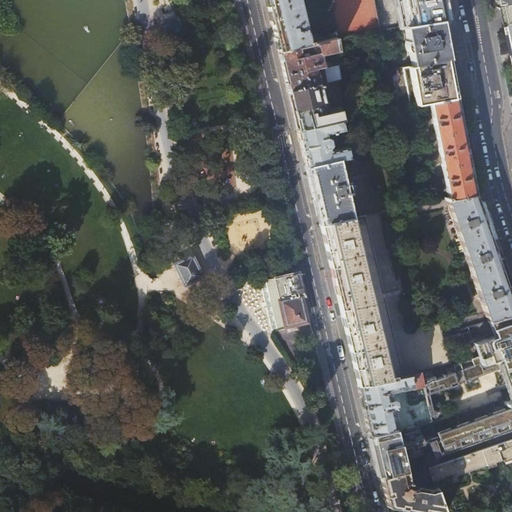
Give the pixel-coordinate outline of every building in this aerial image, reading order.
[(278,51),(299,46),(308,43),(297,0),(266,0),(274,34),(278,51)] [(331,0),(337,36),(376,30),(378,30),(373,0),(331,0)] [(444,0),(396,0),(401,26),(404,26),(441,20),(448,19),(446,4),(444,0)] [(510,31),(511,30),(511,0),(501,0),(501,3),(504,4),(502,11),(506,12),(510,31)] [(444,37),(441,20),(404,26),(411,65),(433,61),(448,58),(444,37)] [(314,42),(336,36),(334,29),(313,34),(314,42)] [(383,70),(376,30),(337,36),(336,36),(338,50),(339,56),(342,78),(366,74),(378,71),(383,70)] [(338,50),(336,36),(314,42),(311,42),(313,51),(307,53),(301,54),(300,51),(299,46),(278,51),(283,72),(287,91),(318,83),(319,83),(316,70),(319,69),(319,66),(322,65),(320,54),(338,50)] [(335,80),(342,78),(339,56),(336,56),(331,64),(335,80)] [(451,77),(448,58),(433,61),(411,65),(383,70),(378,71),(366,74),(342,78),(348,118),(430,102),(436,101),(455,97),(451,77)] [(323,104),(318,83),(287,91),(293,113),(297,130),(341,120),(338,109),(336,109),(335,105),(338,104),(337,101),(323,104)] [(436,101),(430,102),(436,135),(437,138),(442,164),(448,196),(445,197),(445,200),(446,200),(474,194),(471,181),(464,142),(457,107),(455,97),(436,101)] [(343,131),(341,120),(297,130),(302,151),(305,166),(309,165),(339,160),(349,158),(347,147),(336,149),(336,150),(329,152),(328,148),(329,147),(330,146),(328,139),(327,139),(326,139),(325,134),(331,133),(332,133),(343,131)] [(345,185),(339,160),(309,165),(311,173),(316,191),(321,213),(324,224),(351,217),(346,194),(349,193),(354,191),(353,184),(348,185),(345,185)] [(477,203),(474,194),(446,200),(487,321),(511,314),(511,278),(505,257),(497,260),(490,242),(498,239),(487,207),(485,200),(477,203)] [(366,214),(351,217),(324,224),(323,224),(326,234),(335,275),(347,326),(358,370),(361,385),(418,373),(450,365),(450,364),(441,335),(438,326),(408,333),(399,295),(397,290),(395,282),(379,212),(366,214)] [(201,279),(190,256),(171,265),(182,288),(201,279)] [(266,280),(277,328),(305,321),(310,321),(305,303),(299,273),(271,279),(266,280)] [(511,315),(511,314),(487,321),(491,333),(492,336),(472,343),(477,356),(472,358),(471,360),(468,361),(468,359),(461,362),(462,363),(459,364),(459,363),(454,364),(453,366),(450,366),(450,365),(418,373),(422,386),(422,389),(425,388),(429,397),(438,394),(437,391),(446,388),(447,391),(457,388),(456,385),(464,382),(464,385),(474,382),(473,379),(483,375),(481,368),(490,365),(488,357),(494,355),(510,399),(505,401),(505,400),(503,401),(503,402),(503,403),(503,404),(504,405),(505,406),(506,405),(511,402),(511,315)] [(469,331),(462,334),(465,342),(472,340),(469,331)] [(472,340),(465,342),(466,345),(472,343),(492,336),(491,333),(472,340)] [(422,386),(418,373),(361,385),(357,385),(364,416),(369,434),(393,429),(395,433),(397,433),(391,408),(392,408),(393,405),(392,401),(390,399),(389,400),(387,393),(410,388),(412,388),(414,389),(417,389),(418,387),(422,386)] [(511,418),(508,407),(435,433),(442,454),(450,451),(449,448),(460,444),(461,447),(468,445),(467,442),(478,438),(479,441),(486,439),(485,436),(496,432),(497,435),(504,432),(503,429),(511,426),(511,418)] [(433,411),(428,412),(429,417),(430,418),(431,419),(433,420),(435,420),(436,419),(437,418),(438,416),(438,414),(437,413),(437,412),(435,411),(433,411)] [(399,450),(401,457),(408,454),(410,459),(420,456),(419,451),(417,451),(416,448),(423,446),(420,435),(419,435),(416,429),(417,428),(417,426),(397,433),(395,433),(399,450)] [(393,429),(369,434),(379,477),(404,472),(401,457),(399,450),(395,433),(393,429)] [(511,438),(429,468),(434,485),(435,487),(443,484),(442,480),(511,456),(511,455),(511,454),(511,438)] [(443,511),(435,487),(434,485),(427,487),(414,484),(409,486),(408,487),(405,485),(404,481),(407,480),(406,476),(405,476),(404,472),(379,477),(385,503),(386,506),(416,511),(443,511)]
